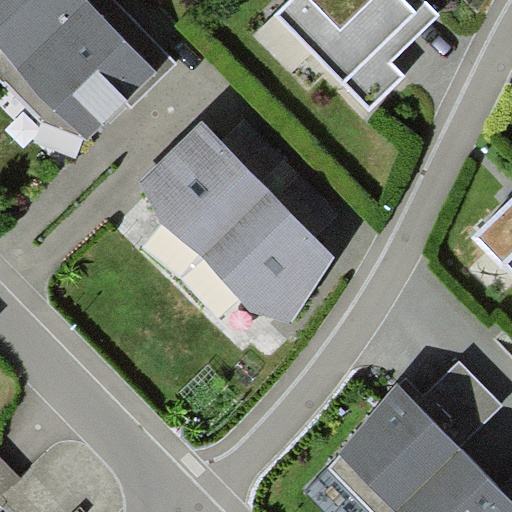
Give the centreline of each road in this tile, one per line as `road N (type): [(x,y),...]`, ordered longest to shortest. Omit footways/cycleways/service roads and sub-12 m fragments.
road 1 (residential): [(187,511),(276,424),(371,308),(511,20)]
road 2 (residential): [(180,511),(0,326)]
